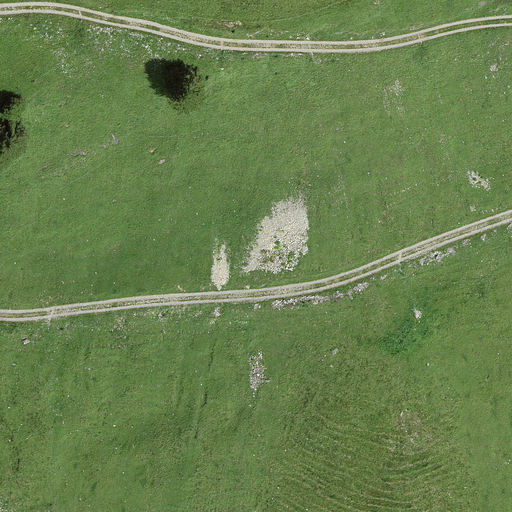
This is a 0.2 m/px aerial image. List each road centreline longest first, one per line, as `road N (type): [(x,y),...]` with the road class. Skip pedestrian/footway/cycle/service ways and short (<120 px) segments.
road 1 (track): [(511,215),(329,285),(0,313)]
road 2 (track): [(0,13),(51,8),(232,44),(386,41),(511,17)]
